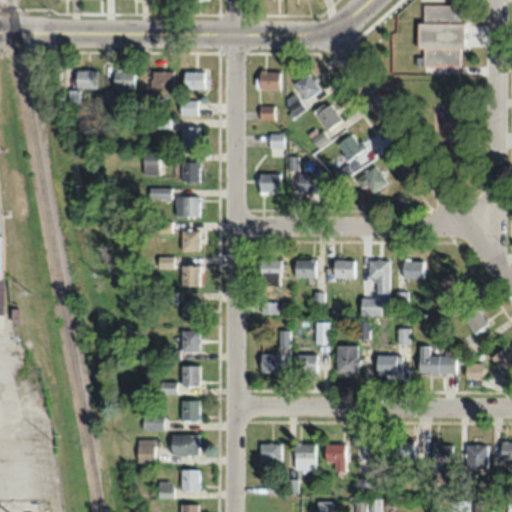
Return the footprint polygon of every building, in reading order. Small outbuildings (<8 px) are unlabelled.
[(422,0),(424,56),(462,55),(461,37),(467,37),(466,8),(460,8),(459,0),(422,0)] [(74,87),(96,87),(96,69),(74,69),(74,87)] [(114,87),(135,87),(135,70),(114,70),(114,87)] [(150,89),(173,89),(173,70),(150,70),(150,89)] [(204,88),(205,70),(183,70),(182,88),(204,88)] [(258,88),(279,88),(279,71),(258,71),(258,88)] [(320,89),(308,72),(294,82),(305,99),(320,89)] [(287,103),(293,115),(305,109),(298,97),(287,103)] [(198,99),(179,99),(179,114),(198,114),(198,99)] [(313,111),(327,129),(341,119),(327,100),(313,111)] [(274,119),(274,104),(259,104),(259,119),(274,119)] [(199,125),(181,125),(181,146),(199,146),(199,125)] [(335,147),(342,153),(331,165),(339,173),(365,145),(350,131),(335,147)] [(283,132),(269,132),(269,147),(283,147),(283,132)] [(158,172),(158,152),(143,152),(143,172),(158,172)] [(181,161),(181,181),(200,181),(200,161),(181,161)] [(374,194),(387,180),(371,165),(358,179),(374,194)] [(280,172),(258,172),(258,190),(280,190),(280,172)] [(297,172),(297,190),(319,190),(319,172),(297,172)] [(174,215),(198,215),(198,195),(174,195),(174,215)] [(198,230),(180,230),(180,250),(198,250),(198,230)] [(280,259),(259,259),(259,276),(280,276),(280,259)] [(315,276),(315,259),(294,259),(294,276),(315,276)] [(354,277),(354,259),(332,259),(332,277),(354,277)] [(388,259),(368,259),(368,279),(376,279),(376,292),(388,292),(388,259)] [(423,260),(401,260),(401,278),(423,278),(423,260)] [(179,285),(198,285),(198,265),(179,265),(179,285)] [(437,279),(448,298),(463,290),(452,271),(437,279)] [(406,292),(396,292),(396,306),(406,306),(406,292)] [(360,315),(380,315),(380,297),(360,297),(360,315)] [(198,298),(179,298),(179,319),(198,319),(198,298)] [(259,313),(275,313),(275,300),(259,300),(259,313)] [(460,315),(473,333),(488,322),(475,304),(460,315)] [(314,342),(329,342),(329,320),(314,320),(314,342)] [(368,321),(356,321),(356,337),(368,337),(368,321)] [(409,341),(409,328),(397,328),(397,341),(409,341)] [(198,349),(198,329),(180,329),(180,349),(198,349)] [(278,343),(288,343),(288,330),(278,330),(278,343)] [(511,364),(511,355),(500,342),(487,353),(503,372),(511,364)] [(335,373),(357,373),(357,344),(336,344),(335,373)] [(429,355),(429,345),(418,345),(418,373),(455,373),(455,355),(429,355)] [(280,372),(280,353),(259,353),(259,372),(280,372)] [(296,354),(296,372),(317,372),(317,354),(296,354)] [(375,372),(401,372),(401,354),(375,354),(375,372)] [(466,361),(466,377),(481,377),(481,361),(466,361)] [(180,384),(198,384),(198,364),(180,364),(180,384)] [(198,419),(198,399),(179,399),(179,419),(198,419)] [(141,417),(141,428),(162,428),(162,417),(141,417)] [(198,453),(198,433),(170,433),(170,453),(198,453)] [(135,438),(135,462),(154,462),(154,438),(135,438)] [(385,439),(363,439),(363,457),(385,457),(385,439)] [(415,439),(393,439),(393,458),(415,458),(415,439)] [(511,468),(511,440),(503,440),(503,469),(511,468)] [(280,442),(258,442),(258,462),(280,462),(280,442)] [(314,442),(293,442),(293,468),(314,468),(314,442)] [(433,442),(432,470),(453,471),(453,443),(433,442)] [(344,469),(344,443),(324,443),(324,461),(333,461),(333,469),(344,469)] [(488,468),(488,443),(467,443),(467,468),(488,468)] [(198,468),(179,468),(179,490),(198,490),(198,468)] [(373,493),(373,476),(355,476),(355,493),(373,493)] [(172,497),(172,480),(157,480),(157,497),(172,497)] [(468,511),(469,499),(450,499),(450,511),(468,511)] [(316,500),(316,511),(331,511),(331,500),(316,500)] [(366,511),(366,500),(355,500),(355,511),(366,511)]
